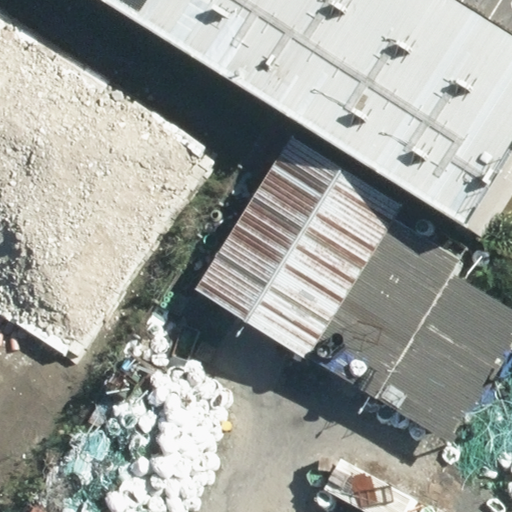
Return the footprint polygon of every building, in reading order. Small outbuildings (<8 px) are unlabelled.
[(138,0),(500,225),(511,206),(511,10),(495,0),(138,0)] [(0,151),(41,135),(36,124),(104,97),(73,20),(6,47),(0,32),(0,151)] [(486,236),(307,132),(211,297),(389,401),(486,236)] [(0,262),(0,395),(59,436),(143,317),(87,278),(66,309),(0,262)] [(35,511),(71,452),(39,434),(1,499),(22,511),(35,511)]
